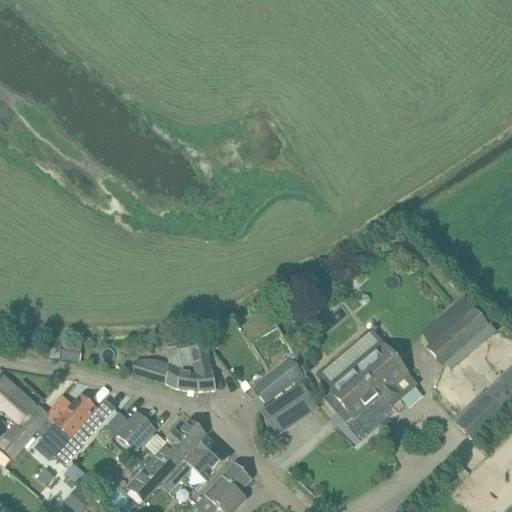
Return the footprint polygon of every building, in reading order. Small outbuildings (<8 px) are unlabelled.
[(464,299),(422,335),(447,365),(489,329),(489,328),(492,325),(476,306),(473,309),(467,302),(464,299)] [(134,363),(132,375),(165,385),(177,391),(198,393),(215,392),(210,347),(179,351),(182,373),(169,367),(152,362),(134,363)] [(63,348),(61,361),(79,364),(82,348),(63,348)] [(384,348),(330,393),(352,421),(382,396),(393,408),(417,388),(384,348)] [(51,349),(49,358),(59,360),(61,351),(51,349)] [(281,369),(282,369),(254,392),(265,406),(293,383),(296,386),(304,380),(290,362),(281,369)] [(511,371),(459,423),(477,442),(511,408),(511,371)] [(0,449),(10,459),(34,432),(46,419),(35,409),(41,402),(24,387),(17,394),(2,380),(0,382),(0,413),(2,412),(17,426),(0,444),(0,449)] [(267,408),(259,414),(262,419),(276,440),(319,410),(302,385),(267,408)] [(46,419),(34,432),(58,454),(55,457),(66,467),(69,464),(81,451),(80,449),(114,411),(105,403),(96,412),(81,398),(71,408),(63,400),(46,419)] [(116,436),(134,453),(154,432),(136,415),(116,436)] [(169,446),(156,460),(128,491),(144,505),(191,452),(205,438),(189,423),(176,436),(174,434),(166,443),(169,446)] [(191,487),(199,493),(206,484),(229,459),(207,440),(168,482),(175,487),(189,470),(198,478),(191,487)] [(72,465),(63,475),(64,476),(75,486),(84,476),(72,465)] [(195,506),(201,511),(217,511),(218,511),(219,511),(235,511),(246,501),(238,494),(251,481),(234,465),(221,480),(195,506)]
